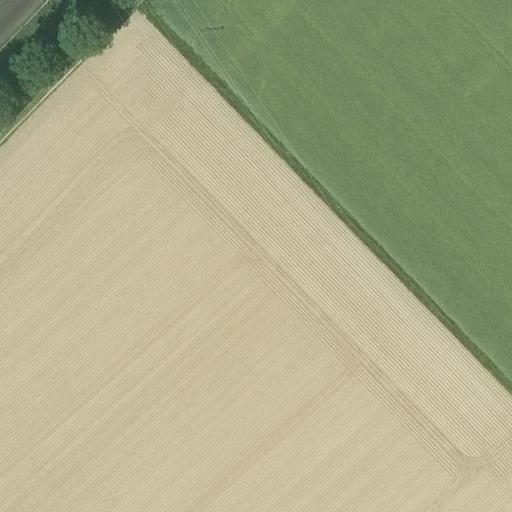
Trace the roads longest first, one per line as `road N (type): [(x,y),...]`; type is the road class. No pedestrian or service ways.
road 1 (track): [(136,0),(511,387)]
road 2 (track): [(0,144),(136,0)]
